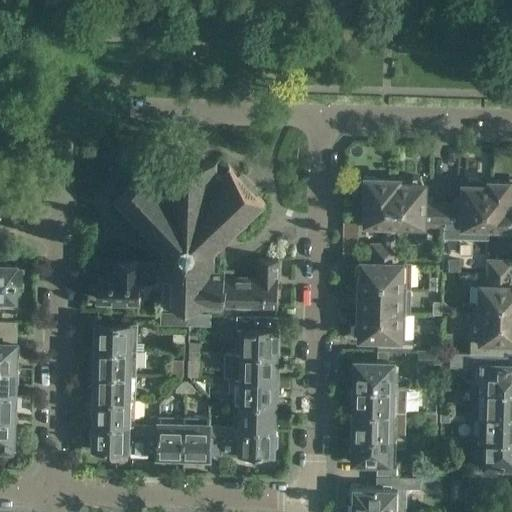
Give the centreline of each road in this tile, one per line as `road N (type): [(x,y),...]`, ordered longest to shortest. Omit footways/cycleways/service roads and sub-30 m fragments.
road 1 (residential): [(310,498),(321,114)]
road 2 (residential): [(56,225),(60,133),(75,109),(321,114)]
road 3 (residential): [(51,494),(56,225)]
road 4 (residential): [(310,498),(51,494)]
road 5 (residential): [(321,114),(511,121)]
